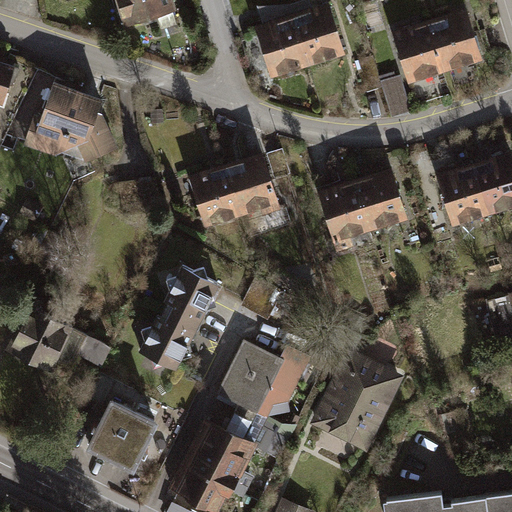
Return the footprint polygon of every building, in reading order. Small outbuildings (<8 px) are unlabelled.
[(117,0),(126,29),(159,18),(163,33),(181,27),(172,0),(117,0)] [(311,2),(291,8),(309,69),(346,58),(330,5),(313,10),(311,2)] [(264,24),(257,26),(273,79),(309,69),(291,8),(259,8),(264,24)] [(471,13),(434,24),(449,73),(486,62),(471,13)] [(434,24),(397,35),(411,84),(449,73),(434,24)] [(183,50),(185,68),(203,65),(200,47),(183,50)] [(365,95),(383,90),(381,83),(374,60),(357,65),(365,95)] [(14,66),(0,62),(0,102),(3,103),(14,66)] [(383,90),(391,119),(413,113),(402,77),(381,83),(383,90)] [(78,146),(88,165),(121,149),(100,109),(104,98),(55,82),(42,120),(35,118),(25,146),(60,158),(78,146)] [(511,154),(511,153),(476,165),(493,216),(511,209),(511,154)] [(263,155),(227,167),(244,218),(280,206),(263,155)] [(476,165),(440,177),(457,228),(493,216),(476,165)] [(227,167),(191,179),(208,230),(244,218),(227,167)] [(392,169),(356,180),(373,231),(409,220),(392,169)] [(153,180),(119,184),(123,213),(156,209),(153,180)] [(356,180),(320,192),(341,256),(359,250),(355,237),(373,231),(356,180)] [(217,295),(221,287),(211,282),(207,269),(193,272),(183,267),(178,275),(166,279),(170,292),(152,327),(141,330),(144,342),(140,350),(152,356),(155,369),(168,364),(179,370),(184,360),(194,359),(191,347),(210,310),(220,307),(217,295)] [(258,279),(244,307),(272,321),(286,294),(258,279)] [(511,291),(495,297),(507,341),(511,339),(511,291)] [(74,328),(30,305),(8,347),(52,370),(74,328)] [(107,363),(111,343),(91,338),(87,359),(107,363)] [(281,358),(247,341),(220,393),(242,404),(227,433),(258,449),(268,429),(263,426),(268,417),(281,424),(315,358),(288,344),(281,358)] [(369,455),(408,377),(350,348),(310,425),(369,455)] [(159,420),(110,396),(86,446),(134,470),(159,420)] [(227,433),(212,426),(177,493),(213,511),(222,511),(237,483),(240,485),(258,449),(227,433)] [(511,511),(511,496),(488,500),(489,511),(511,511)] [(442,497),(385,504),(386,511),(489,511),(488,500),(455,504),(455,509),(444,511),(442,497)] [(313,511),(284,500),(279,511),(313,511)]
